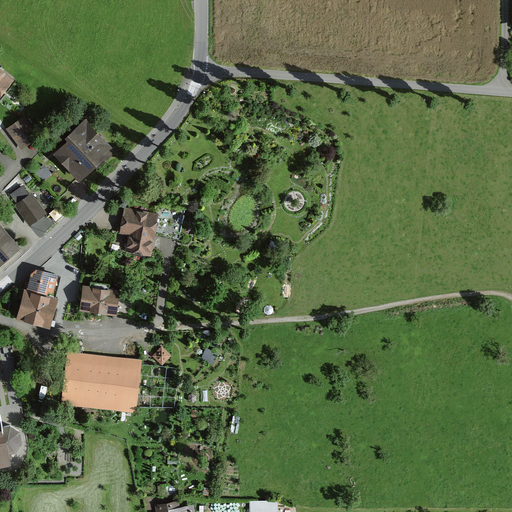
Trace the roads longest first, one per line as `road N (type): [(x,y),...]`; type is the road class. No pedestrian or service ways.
road 1 (track): [(159,327),(346,314),(474,293),(511,298)]
road 2 (unclassified): [(200,71),(511,92)]
road 3 (tertiary): [(0,288),(169,129),(200,71)]
